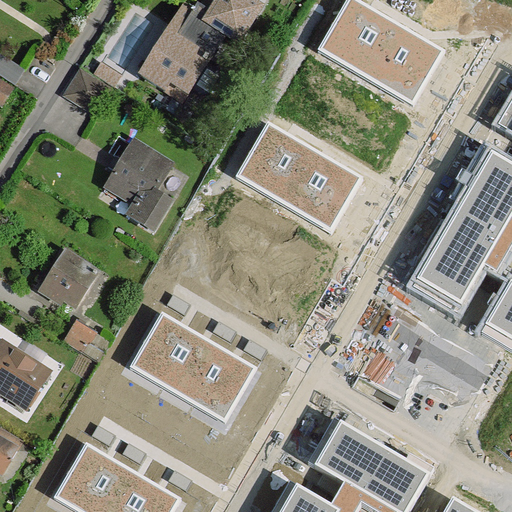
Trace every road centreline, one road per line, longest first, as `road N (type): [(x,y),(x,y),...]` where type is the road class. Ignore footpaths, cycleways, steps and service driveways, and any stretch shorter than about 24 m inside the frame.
road 1 (residential): [(500,59),(237,511)]
road 2 (residential): [(112,0),(0,178)]
